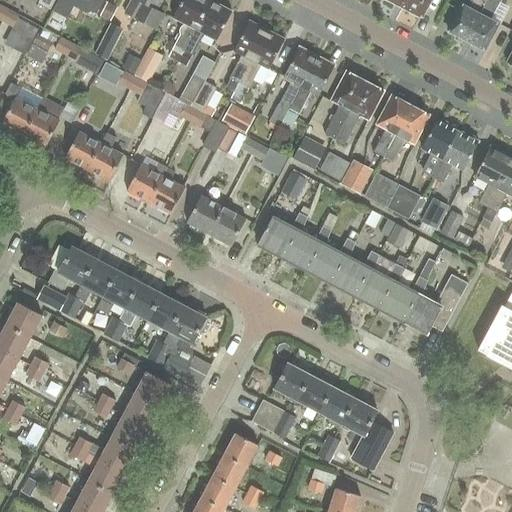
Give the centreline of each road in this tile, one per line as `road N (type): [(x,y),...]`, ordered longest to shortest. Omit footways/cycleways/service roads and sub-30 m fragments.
road 1 (residential): [(400,511),(425,434),(425,410),(412,387),(262,307)]
road 2 (residential): [(262,307),(38,190)]
road 3 (unclassified): [(511,110),(302,0)]
road 4 (residential): [(152,511),(262,307)]
